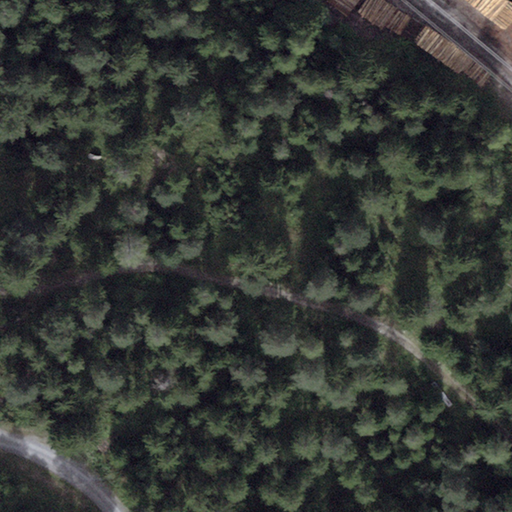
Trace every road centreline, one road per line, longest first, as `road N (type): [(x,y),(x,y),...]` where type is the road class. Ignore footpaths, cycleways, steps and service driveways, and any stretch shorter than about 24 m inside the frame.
road 1 (track): [(511,455),(390,340),(240,289),(133,270),(25,299),(0,298)]
road 2 (track): [(115,511),(59,461),(0,437)]
